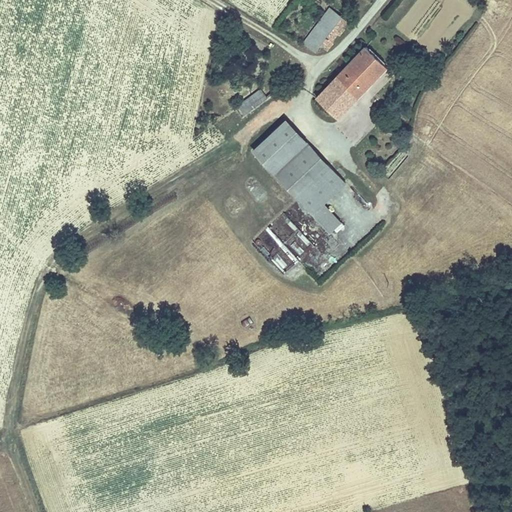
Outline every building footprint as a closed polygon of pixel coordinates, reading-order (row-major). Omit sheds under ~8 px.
[(311,44),(317,37),(327,43),(346,16),(332,6),(307,41),(311,44)] [(317,98),(336,118),(382,66),(363,48),(317,98)] [(261,87),(237,104),(244,115),(269,98),(261,87)] [(286,121),(257,152),(319,211),(349,178),(286,121)] [(283,213),(253,241),(285,274),(302,258),(302,259),(315,246),(283,213)]
